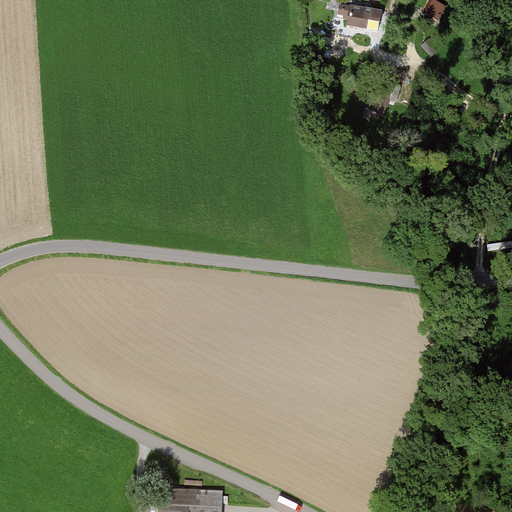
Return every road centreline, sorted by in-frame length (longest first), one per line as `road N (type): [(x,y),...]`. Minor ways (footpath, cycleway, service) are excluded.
road 1 (residential): [(0,262),(83,247),(430,283),(511,278)]
road 2 (track): [(478,281),(482,218),(509,115),(426,67),(328,38)]
road 3 (unclassified): [(0,329),(73,398),(300,511)]
road 4 (track): [(389,511),(445,354),(430,283)]
